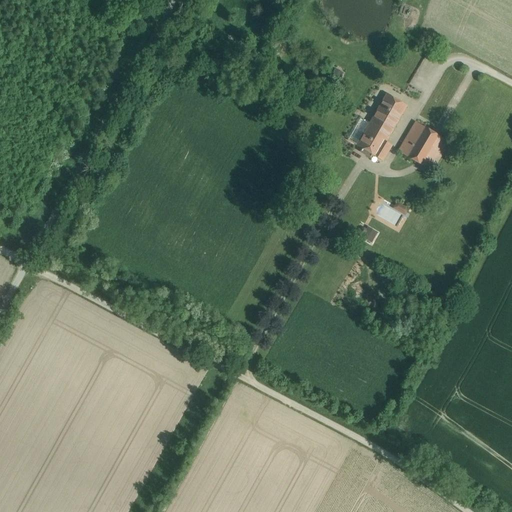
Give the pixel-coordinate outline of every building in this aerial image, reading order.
[(342,75),(334,71),(332,78),(339,81),(342,75)] [(374,114),(369,124),(357,146),(382,161),(392,146),(386,142),(407,106),(386,94),(374,114)] [(444,139),(415,122),(398,151),(427,169),(444,139)] [(398,223),(402,214),(392,209),(394,205),(382,200),(377,214),(398,223)] [(396,202),(393,209),(405,214),(408,207),(396,202)] [(372,242),(377,234),(366,228),(361,236),(372,242)]
